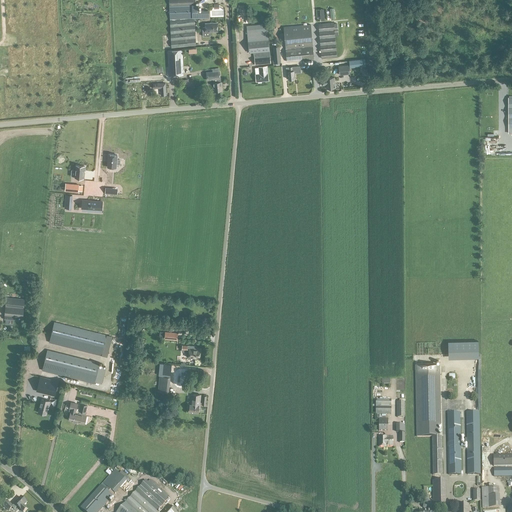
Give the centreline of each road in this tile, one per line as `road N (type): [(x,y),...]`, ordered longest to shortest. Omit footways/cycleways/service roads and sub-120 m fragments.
road 1 (unclassified): [(201,485),(239,103)]
road 2 (unclassified): [(239,103),(511,79)]
road 3 (unclassified): [(0,124),(239,103)]
